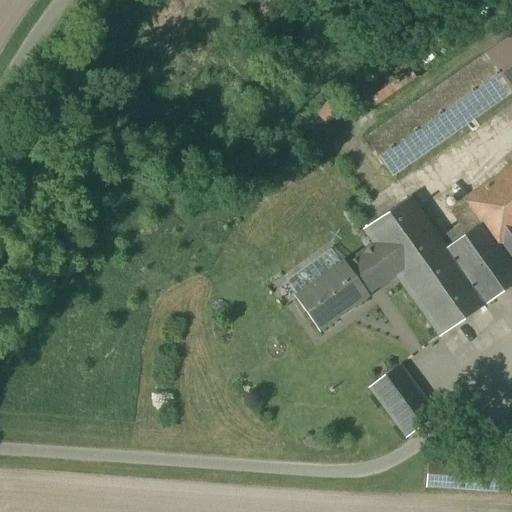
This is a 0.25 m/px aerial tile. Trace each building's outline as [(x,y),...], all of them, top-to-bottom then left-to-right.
[(511,36),(366,139),(391,176),(511,91),(511,36)] [(326,125),(343,115),(333,99),(316,109),(326,125)] [(511,168),(451,212),(460,226),(483,258),(511,237),(511,168)] [(511,237),(483,258),(460,226),(439,242),(409,198),(365,229),(378,247),(390,264),(441,336),(511,287),(511,237)] [(344,264),(295,299),(318,331),(367,296),(359,286),(390,264),(378,247),(347,268),(344,264)] [(436,417),(398,366),(370,388),(407,438),(436,417)] [(511,483),(511,470),(427,465),(426,487),(511,493),(511,483)]
